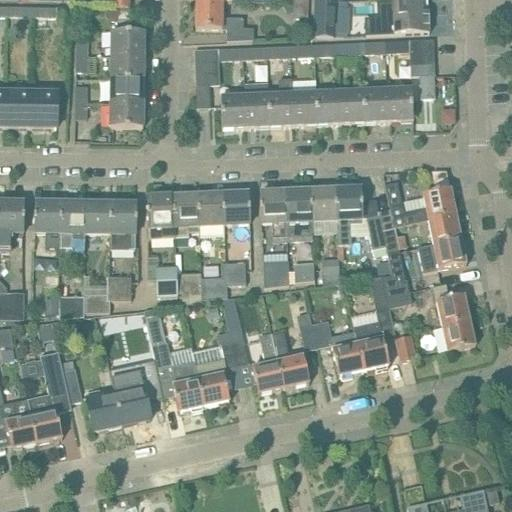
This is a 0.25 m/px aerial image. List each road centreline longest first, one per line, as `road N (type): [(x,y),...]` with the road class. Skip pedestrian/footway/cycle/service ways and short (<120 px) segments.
road 1 (unclassified): [(0,499),(511,380)]
road 2 (residential): [(479,157),(192,166),(166,160)]
road 3 (residential): [(166,160),(0,158)]
road 4 (residential): [(169,0),(166,160)]
road 5 (residential): [(479,157),(474,9)]
road 6 (residential): [(511,278),(500,191),(479,157)]
